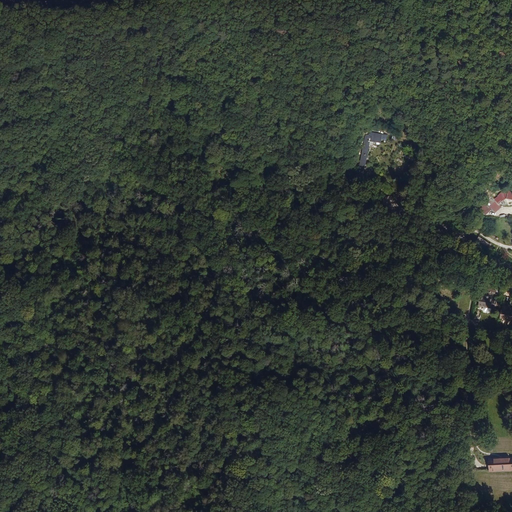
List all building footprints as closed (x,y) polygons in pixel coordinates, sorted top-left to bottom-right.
[(369,177),(374,157),(367,155),(369,148),(371,139),(382,142),(384,137),(381,136),(382,134),(377,132),(376,135),(373,134),(370,135),(368,134),(367,137),(366,139),(364,139),(355,173),(369,177)] [(511,190),(506,188),(503,190),(490,193),(492,199),(505,195),(511,198),(511,190)] [(479,205),(473,197),(465,204),(469,207),(472,211),(479,205)] [(479,207),(483,215),(491,211),(487,203),(479,207)] [(501,309),(502,303),(498,302),(499,299),(492,298),(484,296),(482,305),(485,307),(486,306),(488,307),(487,312),(495,313),(496,308),(501,309)] [(511,470),(511,458),(488,460),(489,471),(503,471),(505,471),(511,470)]
